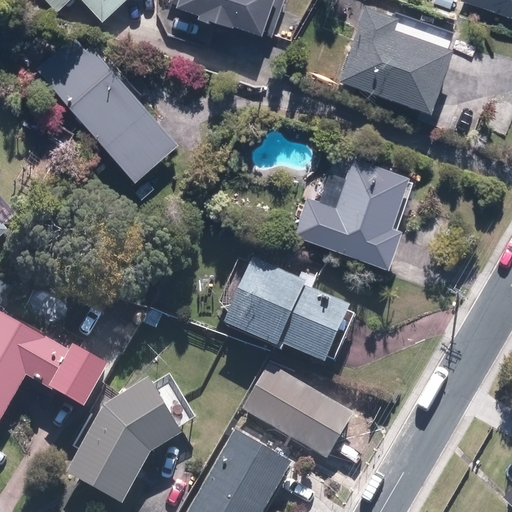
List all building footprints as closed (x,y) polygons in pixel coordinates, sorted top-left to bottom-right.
[(41,0),(52,12),(65,0),(73,0),(96,25),(123,0),(41,0)] [(170,6),(169,11),(254,40),(256,35),(267,39),(280,0),(165,0),(164,4),(170,6)] [(511,0),(455,0),(455,3),(511,19),(511,0)] [(331,83),(422,118),(447,55),(385,31),(388,22),(359,11),(331,83)] [(73,32),(30,69),(129,185),(173,148),(73,32)] [(288,238),(380,272),(394,233),(384,230),(403,180),(347,160),(329,209),(303,200),(288,238)] [(307,278),(252,256),(223,326),(277,348),(278,344),(324,363),(348,304),(304,286),(307,278)] [(70,364),(0,323),(0,416),(20,383),(49,399),(70,364)] [(242,411),(328,461),(356,412),(281,369),(276,377),(265,370),(242,411)] [(139,387),(93,414),(59,478),(116,509),(142,461),(173,443),(139,387)] [(259,511),(284,467),(227,436),(184,511),(259,511)] [(511,511),(511,483),(495,500),(506,511),(511,511)]
